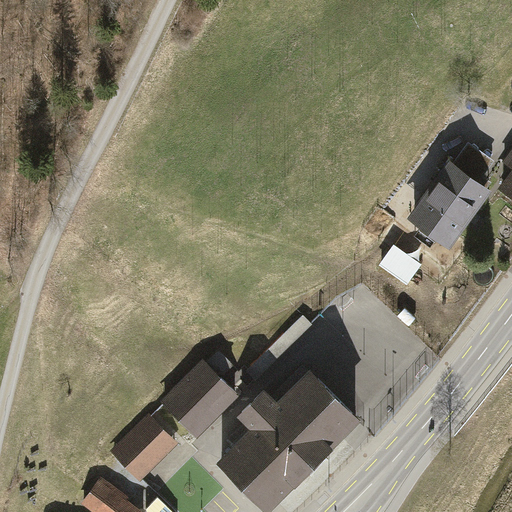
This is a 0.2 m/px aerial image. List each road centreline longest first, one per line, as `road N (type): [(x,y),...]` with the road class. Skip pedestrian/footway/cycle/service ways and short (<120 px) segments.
road 1 (unclassified): [(0,430),(52,231),(170,0)]
road 2 (primary): [(348,511),(511,314)]
